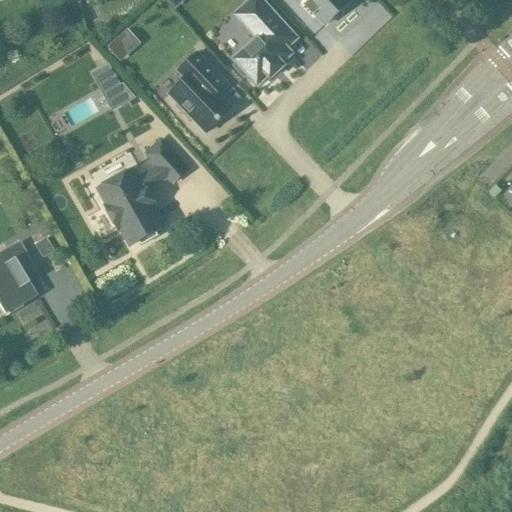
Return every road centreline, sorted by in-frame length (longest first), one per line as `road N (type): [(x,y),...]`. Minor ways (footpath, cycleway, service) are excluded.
road 1 (residential): [(389,191),(295,269),(0,447)]
road 2 (residential): [(511,42),(425,136),(389,191)]
road 3 (residential): [(389,191),(511,92)]
